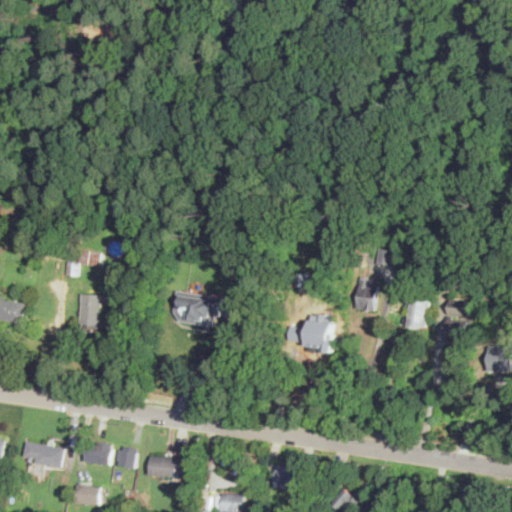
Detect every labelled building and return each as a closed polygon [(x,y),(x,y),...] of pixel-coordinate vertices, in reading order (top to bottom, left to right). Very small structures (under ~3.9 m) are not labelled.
[(42,221),(41,230),(34,229),(35,221),(42,221)] [(398,251),(395,266),(379,263),(380,258),(381,247),(398,249),(398,251)] [(104,253),(102,265),(83,262),(85,250),(104,253)] [(82,261),(81,275),(69,274),(70,260),(82,261)] [(318,263),(312,288),(302,285),(308,260),(318,263)] [(419,266),(416,281),(415,281),(406,279),(404,279),(407,265),(419,266)] [(381,285),(378,312),(367,310),(367,309),(360,308),(364,275),(371,276),(370,279),(373,280),(373,284),(381,285)] [(225,297),(223,315),(218,315),(216,325),(182,320),(176,310),(179,291),(225,297)] [(24,320),(24,322),(0,317),(0,298),(28,303),(24,320)] [(432,299),(428,325),(421,324),(421,328),(409,326),(413,299),(426,301),(427,298),(432,299)] [(468,300),(466,316),(450,313),(452,298),(468,300)] [(103,303),(101,328),(83,327),(84,302),(103,303)] [(471,322),(468,338),(446,334),(449,315),(455,316),(454,319),(471,322)] [(315,329),(311,354),(291,351),(292,340),(299,341),(301,327),(315,329)] [(490,369),(511,369),(511,344),(491,344),(490,369)] [(0,437),(10,439),(6,460),(0,459),(0,437)] [(117,442),(114,464),(88,461),(90,443),(100,444),(100,440),(117,442)] [(68,447),(65,466),(39,462),(39,458),(27,456),(30,441),(68,447)] [(138,449),(137,467),(123,466),(124,448),(138,449)] [(193,457),(192,473),(179,472),(179,476),(153,474),(154,455),(193,457)] [(311,470),(309,490),(277,486),(280,465),(311,470)] [(366,489),(372,493),(357,511),(348,506),(345,510),(335,502),(347,486),(356,492),(362,483),(368,487),(366,489)] [(104,486),(104,504),(77,502),(77,485),(104,486)] [(210,486),(208,504),(202,504),(202,495),(200,495),(200,488),(203,489),(203,485),(210,486)] [(246,492),(245,511),(230,511),(231,511),(217,508),(218,496),(224,496),(224,492),(246,492)]
